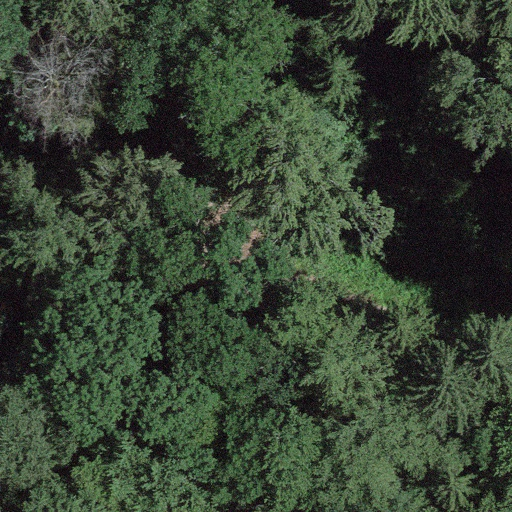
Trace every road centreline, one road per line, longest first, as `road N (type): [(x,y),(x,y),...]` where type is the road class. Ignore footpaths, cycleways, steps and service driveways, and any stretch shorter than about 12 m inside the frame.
road 1 (track): [(100,200),(511,377)]
road 2 (track): [(0,206),(100,200),(161,112),(185,59),(195,0)]
